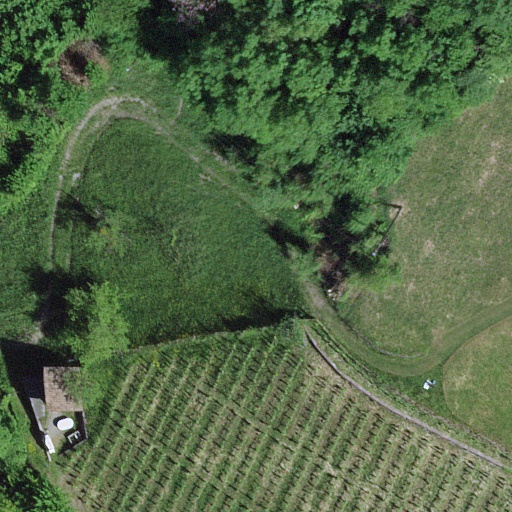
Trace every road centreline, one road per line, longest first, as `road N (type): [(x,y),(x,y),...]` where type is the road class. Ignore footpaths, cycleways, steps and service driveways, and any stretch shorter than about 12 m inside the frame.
road 1 (track): [(174,130),(276,230),(327,316),(396,369),(431,365),(479,323),(511,307)]
road 2 (track): [(0,345),(35,344),(46,332),(58,298),(66,158),(89,123),(126,105),(174,130)]
